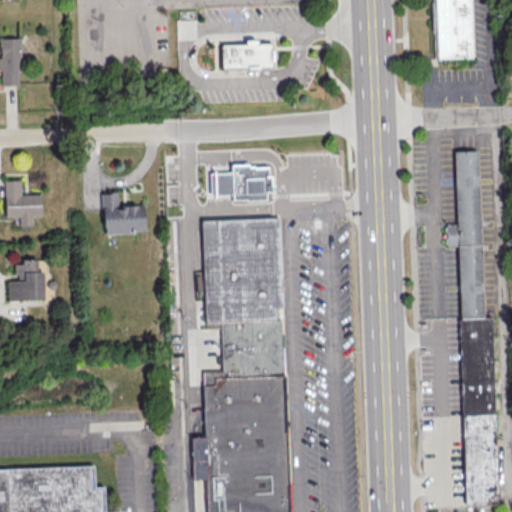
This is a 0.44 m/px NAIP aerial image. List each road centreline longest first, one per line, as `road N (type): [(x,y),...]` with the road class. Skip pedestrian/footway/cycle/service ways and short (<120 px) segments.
road 1 (residential): [(511,115),(0,138)]
road 2 (secondary): [(370,0),(391,501)]
